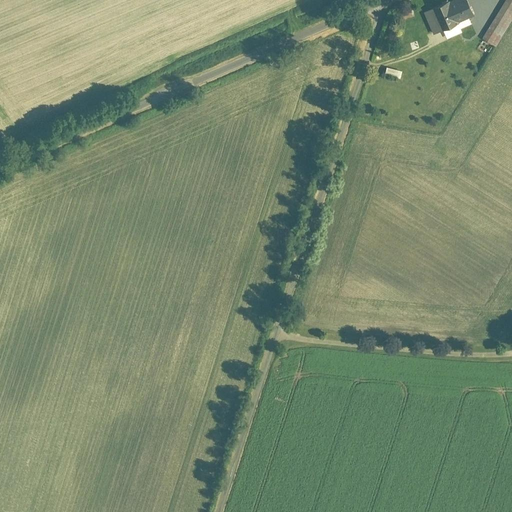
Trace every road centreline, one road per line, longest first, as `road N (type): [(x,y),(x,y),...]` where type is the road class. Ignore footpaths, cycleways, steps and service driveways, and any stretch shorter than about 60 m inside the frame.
road 1 (residential): [(384,0),(215,511)]
road 2 (unclassified): [(384,0),(0,166)]
